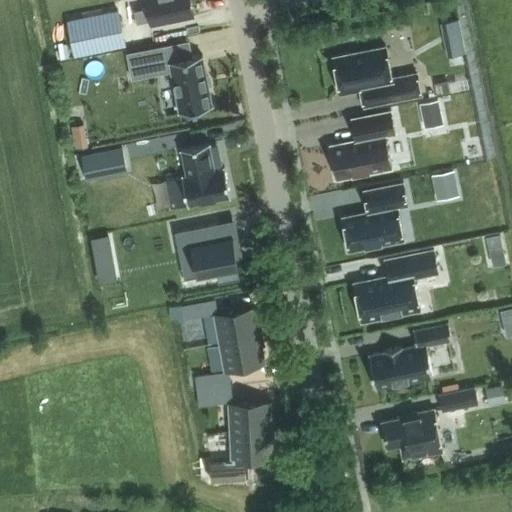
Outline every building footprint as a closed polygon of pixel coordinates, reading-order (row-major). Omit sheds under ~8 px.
[(148,0),(150,11),(137,14),(140,26),(153,23),(153,27),(197,19),(192,0),(148,0)] [(462,39),(448,42),(451,55),(464,53),(462,39)] [(168,45),(127,53),(132,78),(172,70),(180,112),(213,105),(203,54),(171,60),(168,45)] [(342,93),(360,89),(363,106),(423,94),(418,72),(394,77),(387,45),(334,56),(342,93)] [(104,105),(94,59),(76,62),(86,109),(104,105)] [(425,127),(444,124),(439,100),(420,103),(425,127)] [(339,178),(394,168),(387,135),(397,133),(393,110),(354,117),(358,139),(332,144),(339,178)] [(211,142),(183,148),(188,174),(183,175),(189,204),(232,196),(226,167),(216,169),(211,142)] [(83,156),(87,176),(126,169),(122,148),(83,156)] [(459,195),(454,170),(433,175),(438,199),(459,195)] [(351,250),(406,239),(399,207),(410,205),(405,182),(366,189),(370,211),(344,216),(351,250)] [(175,231),(179,250),(193,247),(199,275),(217,272),(219,282),(240,278),(236,258),(243,257),(239,235),(222,238),(219,222),(175,231)] [(502,264),(511,261),(511,243),(509,231),(494,234),(502,264)] [(107,235),(89,238),(94,263),(112,259),(107,235)] [(441,273),(440,266),(436,249),(387,259),(390,275),(356,282),(364,321),(423,309),(416,278),(441,273)] [(196,302),(182,305),(185,319),(199,316),(196,302)] [(215,314),(220,342),(261,334),(255,306),(215,314)] [(378,388),(379,388),(379,387),(434,376),(434,377),(435,377),(429,344),(453,339),(453,340),(454,340),(451,322),(449,322),(450,323),(417,329),(417,328),(415,328),(419,344),(404,347),(405,346),(404,345),(386,349),(386,350),(387,350),(387,351),(372,354),(372,353),(371,353),(378,388)] [(261,334),(220,342),(225,370),(266,362),(261,334)] [(210,373),(196,375),(198,390),(212,388),(210,373)] [(475,385),(439,393),(443,410),(479,403),(475,385)] [(502,385),(486,388),(489,403),(505,400),(502,385)] [(212,388),(198,390),(200,405),(213,403),(212,388)] [(229,403),(231,431),(272,429),(270,401),(229,403)] [(390,446),(403,443),(406,458),(445,450),(437,408),(415,412),(415,414),(384,420),(390,446)] [(272,429),(231,431),(232,460),(273,458),(272,429)] [(226,461),(212,462),(212,475),(226,475),(226,461)]
